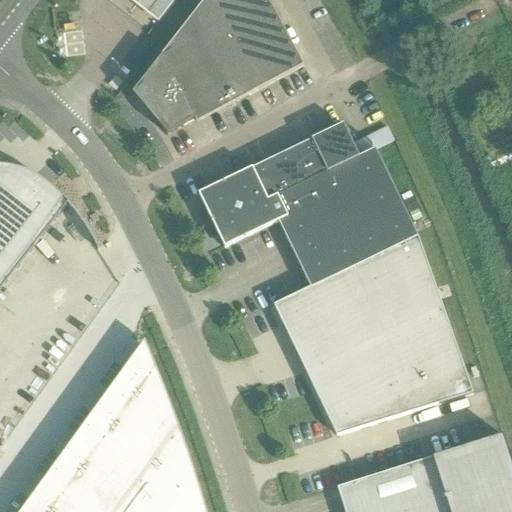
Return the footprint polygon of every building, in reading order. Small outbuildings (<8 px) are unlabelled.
[(127,0),(158,23),(176,0),(127,0)] [(228,108),(304,67),(267,0),(205,0),(184,27),(185,28),(133,96),(167,136),(226,105),(228,108)] [(315,140),(199,196),(225,250),(279,224),(311,291),(312,291),(393,251),(418,239),(375,151),(394,142),(387,129),(353,145),(344,126),(319,138),(315,140)] [(0,293),(68,207),(69,205),(56,192),(43,181),(28,174),(11,169),(0,167),(0,164),(2,162),(0,160),(0,293)] [(473,395),(418,239),(393,251),(312,291),(311,291),(274,308),(337,438),(473,395)] [(145,343),(99,407),(160,448),(177,423),(170,405),(163,386),(145,343)] [(99,407),(67,451),(130,493),(160,448),(99,407)] [(116,511),(206,511),(203,500),(197,480),(190,461),(184,442),(177,423),(160,448),(130,493),(116,511)] [(511,511),(511,466),(503,438),(338,490),(344,511),(511,511)] [(67,451),(35,495),(60,511),(116,511),(130,493),(67,451)] [(60,511),(35,495),(22,511),(60,511)]
